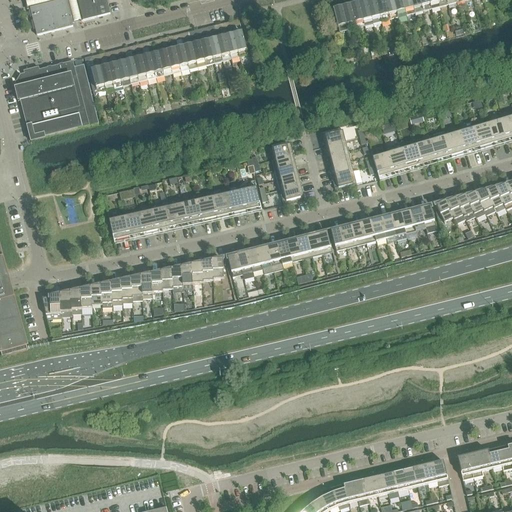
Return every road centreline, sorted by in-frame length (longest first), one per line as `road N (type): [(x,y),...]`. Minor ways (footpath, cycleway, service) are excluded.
road 1 (primary): [(511,256),(0,384)]
road 2 (primary): [(0,415),(511,291)]
road 3 (residential): [(189,511),(186,496),(511,418)]
road 4 (residential): [(39,274),(87,270),(324,213)]
road 5 (residential): [(324,213),(511,164)]
road 6 (residential): [(39,274),(0,104)]
road 7 (residential): [(0,58),(130,25)]
